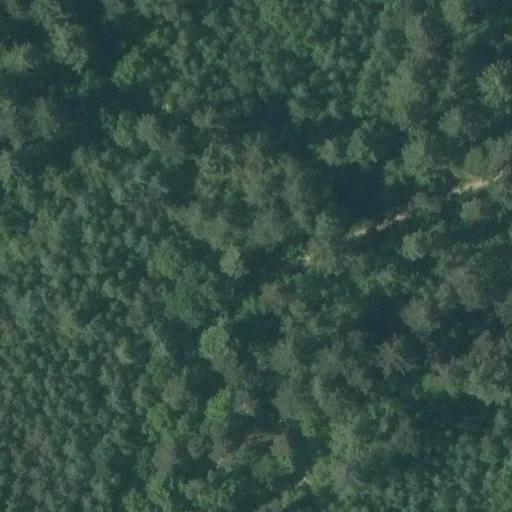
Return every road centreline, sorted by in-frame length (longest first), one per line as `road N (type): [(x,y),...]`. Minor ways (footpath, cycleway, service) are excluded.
road 1 (track): [(82,0),(216,304)]
road 2 (track): [(216,304),(102,511)]
